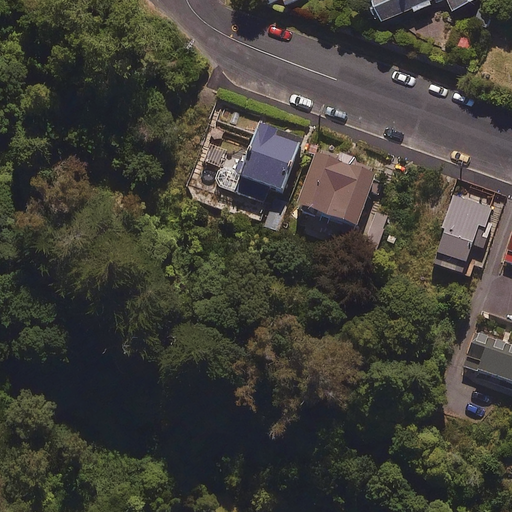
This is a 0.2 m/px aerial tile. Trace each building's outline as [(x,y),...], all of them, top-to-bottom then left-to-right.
[(378,0),(380,4),(376,6),(384,22),(417,7),(419,10),(441,0),(452,0),(457,10),(477,0),(378,0)] [(500,6),(485,0),(484,0),(477,20),(492,26),(500,6)] [(482,35),(463,29),(458,45),(477,50),(482,35)] [(222,93),(203,88),(195,115),(213,120),(222,93)] [(288,135),(261,125),(236,192),(265,202),(270,189),(283,194),(304,135),(289,130),(288,135)] [(299,209),(304,211),(302,216),(318,221),(320,216),(359,229),(377,174),(317,155),(299,209)] [(491,229),(446,215),(430,263),(464,274),(473,245),(485,249),(491,229)] [(511,345),(477,334),(466,368),(511,383),(511,345)]
